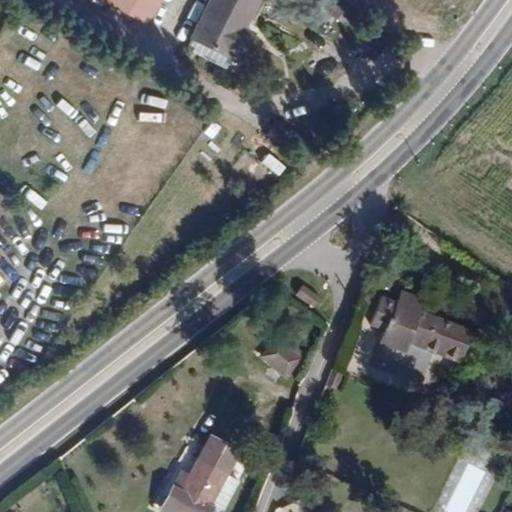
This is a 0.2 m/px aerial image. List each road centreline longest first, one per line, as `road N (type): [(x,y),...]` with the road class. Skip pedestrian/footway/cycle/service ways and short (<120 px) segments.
road 1 (primary): [(301,203),(0,437)]
road 2 (primary): [(0,476),(274,261)]
road 3 (residential): [(352,275),(262,511)]
road 4 (primary): [(349,198),(432,128),(467,84),(481,50)]
road 5 (primary): [(481,50),(331,179)]
